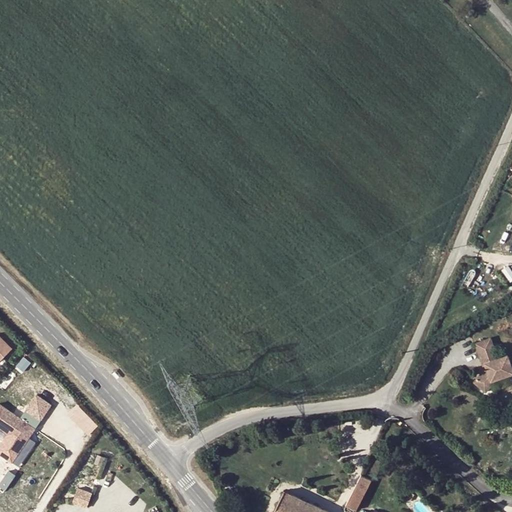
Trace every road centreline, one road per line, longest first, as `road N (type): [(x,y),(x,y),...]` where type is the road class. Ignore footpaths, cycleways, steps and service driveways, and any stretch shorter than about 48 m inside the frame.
road 1 (residential): [(390,391),(511,128)]
road 2 (tertiary): [(0,282),(170,463)]
road 3 (residential): [(170,463),(211,428),(390,391)]
road 4 (residential): [(511,503),(497,499),(390,391)]
